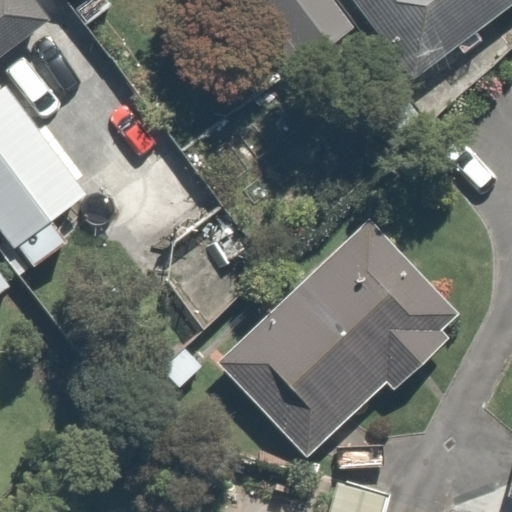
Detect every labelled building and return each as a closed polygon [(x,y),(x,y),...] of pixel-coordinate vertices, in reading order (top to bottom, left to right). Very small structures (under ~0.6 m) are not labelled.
[(0,0),(0,38),(25,19),(10,0),(0,0)] [(331,33),(306,0),(197,0),(259,85),(331,33)] [(335,0),(381,68),(482,0),(335,0)] [(0,234),(22,264),(57,238),(35,208),(70,182),(0,87),(0,234)] [(291,448),(380,365),(388,374),(426,338),(418,330),(438,312),(354,220),(207,357),(291,448)] [(511,359),(503,394),(511,396),(511,439),(498,495),(511,499),(511,359)] [(368,511),(374,489),(312,474),(303,511),(368,511)]
